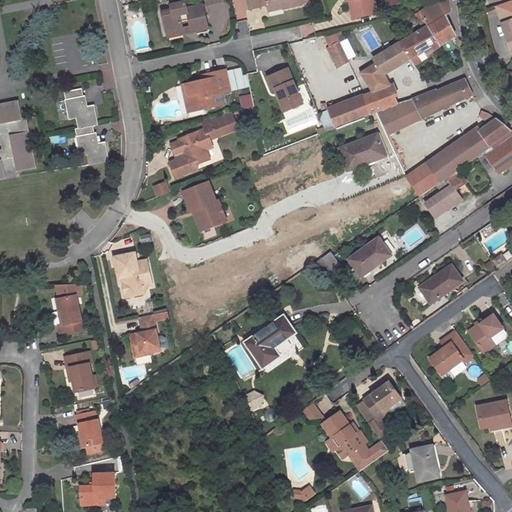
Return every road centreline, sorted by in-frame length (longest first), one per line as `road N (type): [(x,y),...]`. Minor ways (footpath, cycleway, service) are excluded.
road 1 (residential): [(388,330),(367,296),(511,195)]
road 2 (residential): [(392,354),(511,511)]
road 3 (residential): [(86,252),(126,192),(137,148),(124,71)]
road 4 (residential): [(8,504),(27,492),(33,374),(21,360),(0,359)]
road 5 (residential): [(493,284),(392,354)]
road 6 (residential): [(244,46),(124,71)]
